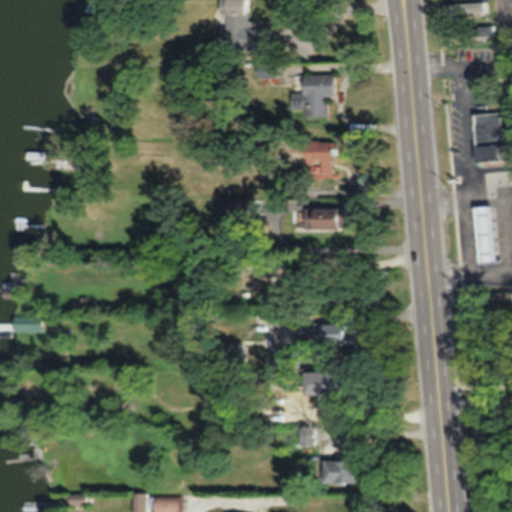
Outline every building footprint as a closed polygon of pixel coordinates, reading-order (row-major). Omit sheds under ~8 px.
[(219,0),(217,49),(268,51),(269,28),(255,28),(255,21),(247,20),(247,0),(219,0)] [(494,26),(449,26),(449,36),(494,36),(494,26)] [(335,96),(335,74),(301,74),(301,94),(292,94),(292,108),(303,108),(303,115),(328,116),(328,96),(335,96)] [(508,143),(502,143),(501,112),(473,114),(475,162),(509,160),(508,143)] [(305,150),(305,173),(331,173),(332,141),(300,141),(300,150),(305,150)] [(482,254),(502,252),(497,193),(477,195),(482,254)] [(252,197),(222,197),(222,217),(252,217),(252,197)] [(337,207),(300,207),(300,228),(337,228),(337,207)] [(316,325),(316,343),(350,343),(350,324),(316,325)] [(216,369),(243,369),(243,343),(216,343),(216,369)] [(274,379),(301,379),(301,346),(274,346),(274,379)] [(323,396),(344,396),(344,370),(323,370),(323,396)] [(299,444),(316,444),(316,426),(299,426),(299,444)] [(354,460),(321,460),(321,482),(354,482),(354,460)]
